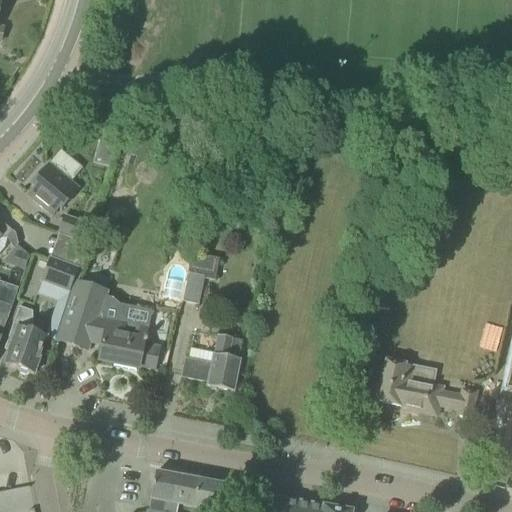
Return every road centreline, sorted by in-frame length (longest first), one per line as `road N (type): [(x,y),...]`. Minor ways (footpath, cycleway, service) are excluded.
road 1 (tertiary): [(456,511),(41,425)]
road 2 (secondary): [(0,133),(47,78),(79,0)]
